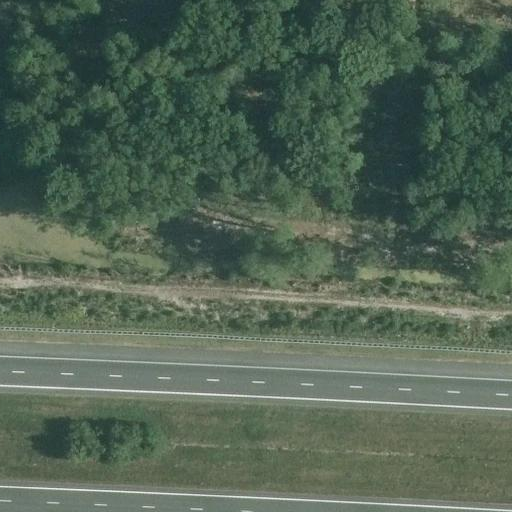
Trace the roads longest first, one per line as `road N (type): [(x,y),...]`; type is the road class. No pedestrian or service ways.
road 1 (motorway): [(511,396),(0,371)]
road 2 (motorway): [(0,499),(239,511)]
